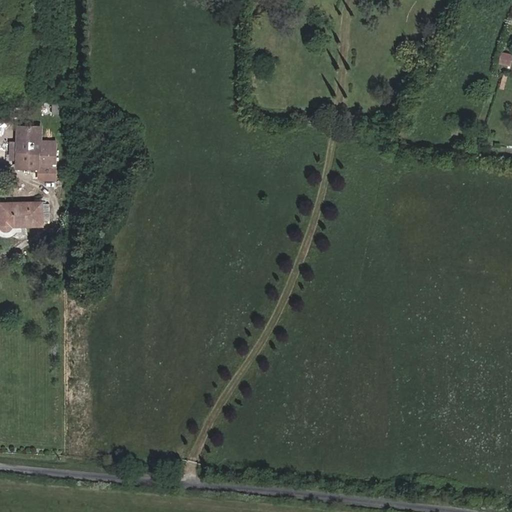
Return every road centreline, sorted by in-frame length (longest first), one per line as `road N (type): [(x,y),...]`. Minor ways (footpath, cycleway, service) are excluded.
road 1 (track): [(351,0),(322,198),(295,279),(202,438),(191,484)]
road 2 (unclassified): [(0,467),(446,511)]
